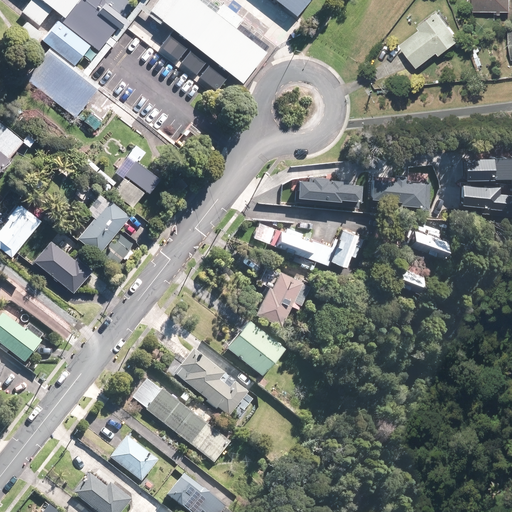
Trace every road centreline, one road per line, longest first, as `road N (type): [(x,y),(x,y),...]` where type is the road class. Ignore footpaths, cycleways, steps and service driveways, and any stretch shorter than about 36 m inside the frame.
road 1 (residential): [(0,483),(263,147)]
road 2 (residential): [(263,147),(259,93),(274,74),(297,66),(321,75),(335,99),(331,125),(298,145)]
